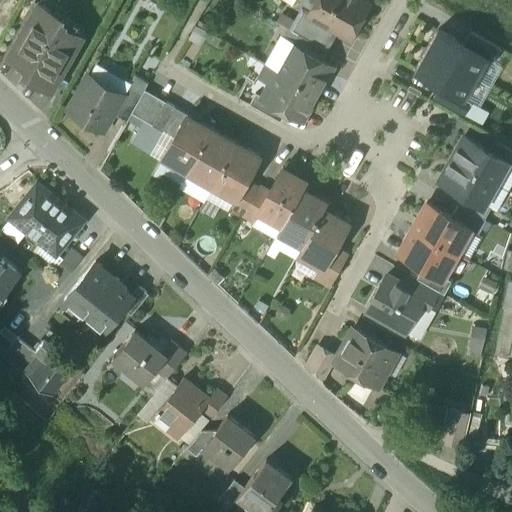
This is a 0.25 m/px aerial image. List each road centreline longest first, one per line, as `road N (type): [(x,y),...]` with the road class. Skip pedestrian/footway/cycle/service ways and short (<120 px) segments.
road 1 (residential): [(419,511),(38,141)]
road 2 (residential): [(405,0),(336,120),(399,183),(334,311)]
